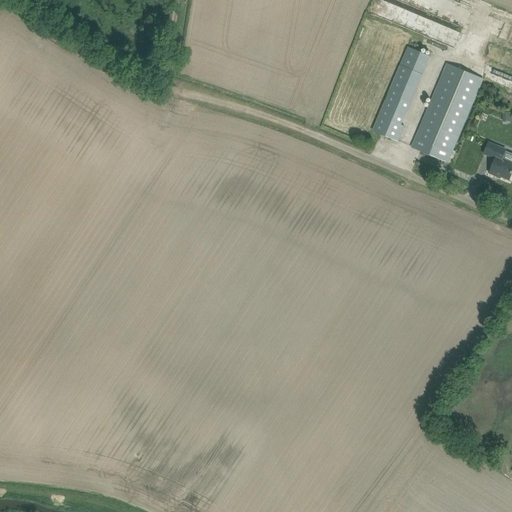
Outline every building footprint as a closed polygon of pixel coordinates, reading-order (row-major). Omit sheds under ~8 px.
[(389,94),(373,130),(399,141),(405,126),(402,125),(430,56),(409,47),(401,65),(389,94)] [(448,64),(416,138),(412,147),(448,162),(483,79),(448,64)] [(511,121),(511,112),(503,112),(503,122),(511,121)] [(489,142),(488,144),(484,154),(496,158),(490,173),(497,176),(498,175),(510,180),(511,174),(511,162),(502,158),(506,150),(489,142)] [(511,311),(475,446),(488,450),(487,453),(488,454),(487,457),(502,461),(504,454),(511,456),(511,311)]
